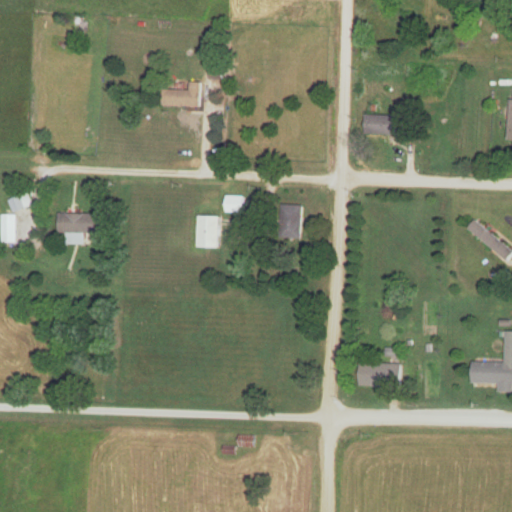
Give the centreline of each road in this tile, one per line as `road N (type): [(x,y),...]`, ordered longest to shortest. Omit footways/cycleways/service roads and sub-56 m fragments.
road 1 (residential): [(511,420),(0,406)]
road 2 (residential): [(330,417),(345,0)]
road 3 (residential): [(339,178),(77,172)]
road 4 (residential): [(511,184),(339,178)]
